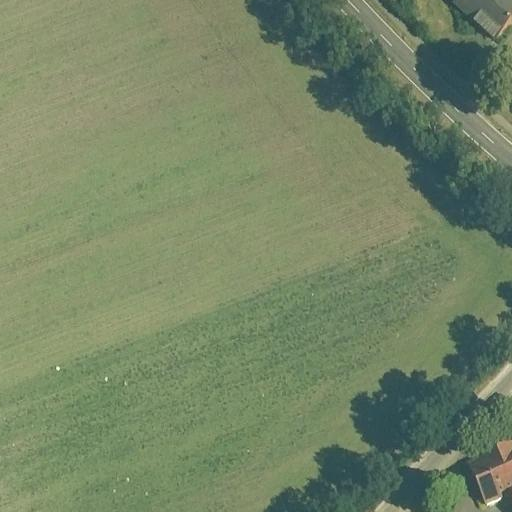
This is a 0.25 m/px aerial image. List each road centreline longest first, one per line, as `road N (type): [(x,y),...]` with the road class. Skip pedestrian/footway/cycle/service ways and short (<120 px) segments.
road 1 (secondary): [(349,0),(454,111),(511,157)]
road 2 (unclassified): [(511,382),(389,511)]
